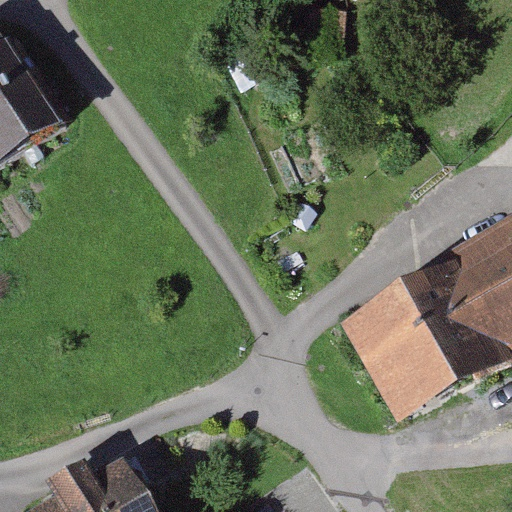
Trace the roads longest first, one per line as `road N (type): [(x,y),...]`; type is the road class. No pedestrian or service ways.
road 1 (residential): [(30,0),(255,324),(288,390),(374,511)]
road 2 (track): [(511,177),(427,234),(314,330),(290,357),(288,390)]
road 3 (track): [(0,473),(288,390)]
road 4 (track): [(333,454),(511,448)]
